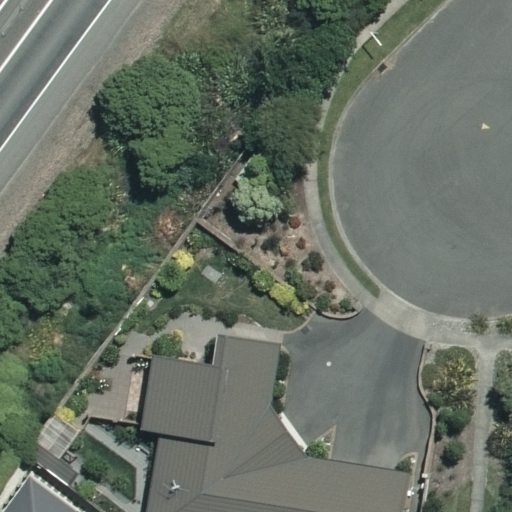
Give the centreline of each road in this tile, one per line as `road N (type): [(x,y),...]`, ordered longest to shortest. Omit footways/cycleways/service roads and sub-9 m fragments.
road 1 (trunk): [(85,0),(0,115)]
road 2 (unknown): [(467,166),(403,290)]
road 3 (residential): [(511,54),(481,113),(467,166)]
